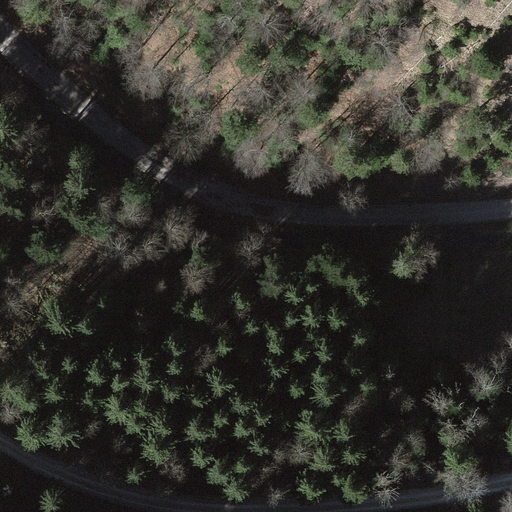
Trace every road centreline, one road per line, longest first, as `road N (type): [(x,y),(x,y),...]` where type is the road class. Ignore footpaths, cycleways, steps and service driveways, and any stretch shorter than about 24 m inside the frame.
road 1 (tertiary): [(511,207),(333,216),(238,202),(180,176),(109,128),(0,31)]
road 2 (track): [(0,438),(98,495),(205,506),(314,505),(511,477)]
